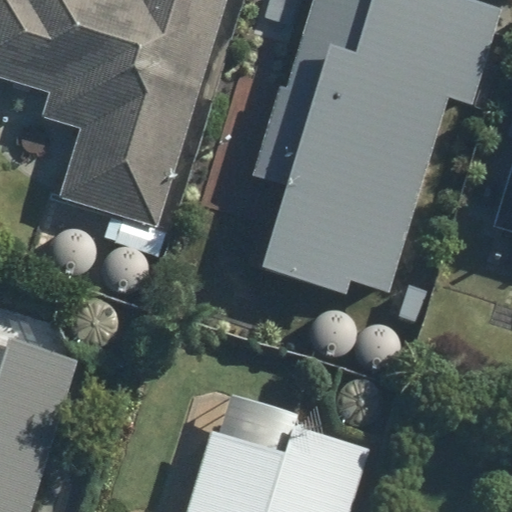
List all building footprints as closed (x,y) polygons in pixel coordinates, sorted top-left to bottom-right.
[(155,244),(229,0),(17,0),(17,1),(13,0),(0,0),(0,95),(48,111),(42,132),(81,144),(59,213),(120,232),(114,256),(158,270),(164,247),(155,244)] [(356,0),(322,0),(252,194),(293,209),(263,293),(342,311),(348,296),(390,311),(444,109),(466,118),(499,30),(415,0),(378,0),(376,7),(356,0)] [(491,243),(511,249),(511,178),(491,243)] [(410,301),(400,327),(414,333),(424,305),(410,301)] [(33,511),(73,381),(11,362),(0,399),(0,511),(33,511)] [(259,462),(272,467),(284,461),(288,448),(282,436),(271,431),(259,437),(254,450),(259,462)] [(353,511),(366,470),(292,448),(283,476),(208,453),(190,511),(353,511)]
